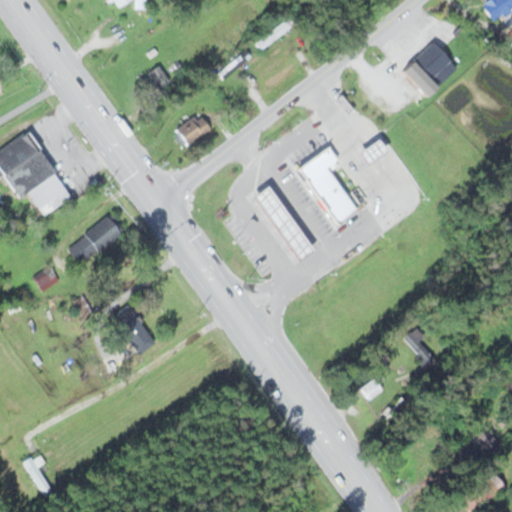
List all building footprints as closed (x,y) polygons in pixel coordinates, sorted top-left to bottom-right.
[(111,0),(121,8),(126,0),(111,0)] [(511,7),(511,0),(482,0),(480,1),(488,19),(511,7)] [(292,24),(287,18),(255,42),(260,48),(292,24)] [(398,72),(423,98),(455,67),(429,42),(398,72)] [(166,77),(157,66),(148,73),(157,84),(166,77)] [(208,128),(197,111),(174,128),(186,145),(208,128)] [(40,214),(66,199),(27,130),(0,145),(0,170),(16,198),(27,192),(40,214)] [(280,213),(276,206),(283,202),(279,195),(271,200),(259,182),(243,193),(257,214),(248,220),(254,230),(280,213)] [(320,228),(331,230),(337,198),(326,196),(320,228)] [(122,231),(109,214),(64,247),(77,265),(122,231)] [(125,301),(107,312),(134,355),(152,343),(125,301)] [(417,342),(423,337),(413,327),(400,340),(426,368),(435,360),(417,342)] [(358,388),(367,399),(381,388),(372,377),(358,388)] [(499,445),(484,426),(471,436),(486,455),(499,445)] [(20,462),(45,496),(53,490),(28,456),(20,462)] [(503,488),(495,475),(459,497),(468,511),(479,511),(486,508),(482,501),(503,488)]
